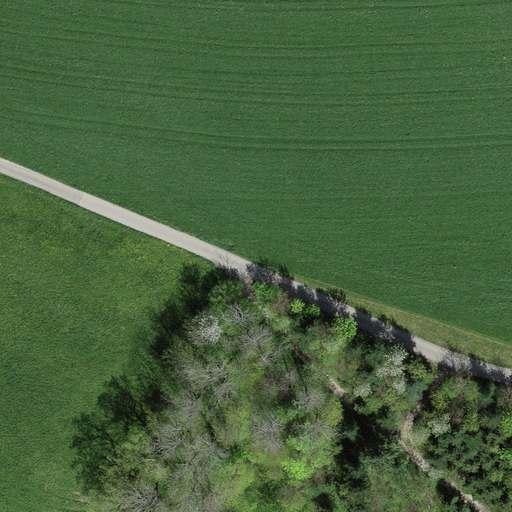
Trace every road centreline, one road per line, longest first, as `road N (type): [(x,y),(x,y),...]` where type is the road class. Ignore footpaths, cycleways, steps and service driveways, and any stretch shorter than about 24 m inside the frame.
road 1 (unclassified): [(511,374),(449,357),(0,165)]
road 2 (track): [(265,278),(328,388),(401,448)]
